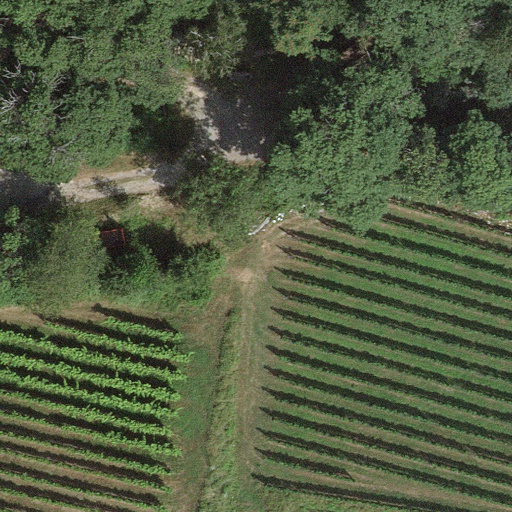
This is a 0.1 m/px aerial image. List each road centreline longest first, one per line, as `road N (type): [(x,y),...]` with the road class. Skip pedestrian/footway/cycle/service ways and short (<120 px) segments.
road 1 (track): [(0,205),(149,182),(197,164),(208,125),(177,89),(0,54)]
road 2 (track): [(208,125),(511,188)]
